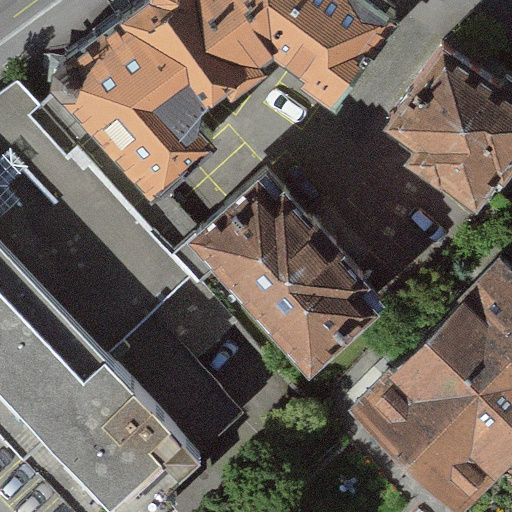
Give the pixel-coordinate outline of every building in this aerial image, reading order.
[(144,0),(62,62),(53,89),(150,200),(211,147),(200,134),(203,103),(257,59),(277,45),(339,92),(398,5),(391,0),(144,0)] [(511,163),(511,66),(439,21),(384,108),(415,127),(405,144),(490,198),(511,163)] [(0,95),(0,428),(79,511),(150,511),(252,421),(200,364),(241,324),(19,80),(0,95)] [(270,151),(191,218),(310,358),(389,292),(270,151)] [(511,265),(497,250),(347,401),(455,508),(511,450),(511,265)]
